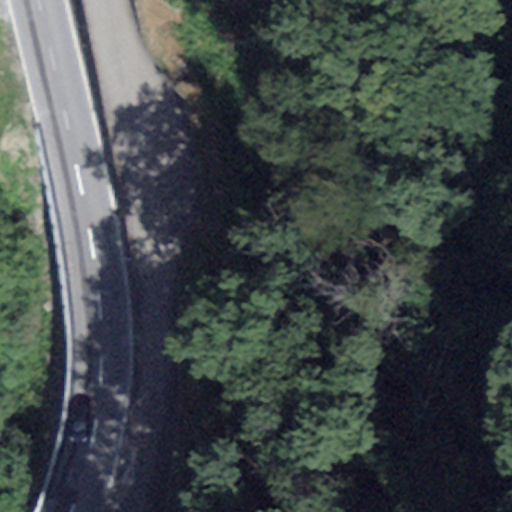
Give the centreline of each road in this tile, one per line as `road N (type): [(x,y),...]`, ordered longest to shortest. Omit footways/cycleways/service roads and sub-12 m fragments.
road 1 (tertiary): [(70,511),(102,386),(101,314),(35,0)]
road 2 (residential): [(106,0),(157,282),(149,429),(123,511)]
